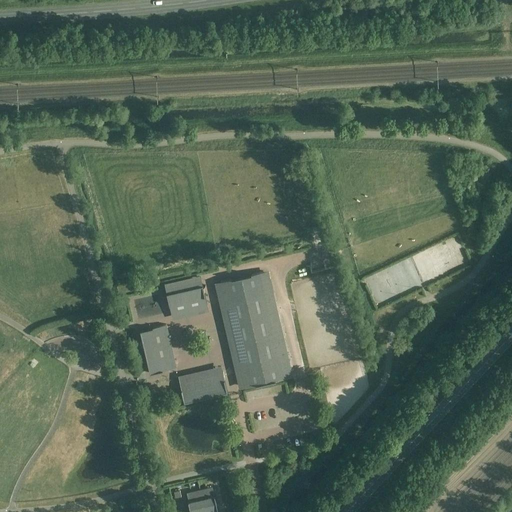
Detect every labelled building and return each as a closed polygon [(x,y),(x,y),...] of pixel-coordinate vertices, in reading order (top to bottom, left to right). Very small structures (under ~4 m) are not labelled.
[(307,226),(312,245),(319,243),(315,224),(307,226)] [(262,271),(220,281),(245,387),(287,377),(262,271)] [(202,284),(166,292),(171,312),(207,304),(202,284)] [(159,325),(140,330),(150,373),(169,368),(159,325)] [(223,371),(179,382),(184,401),(227,392),(223,371)] [(200,492),(204,511),(218,511),(213,489),(200,492)] [(187,495),(191,511),(204,511),(200,492),(187,495)]
